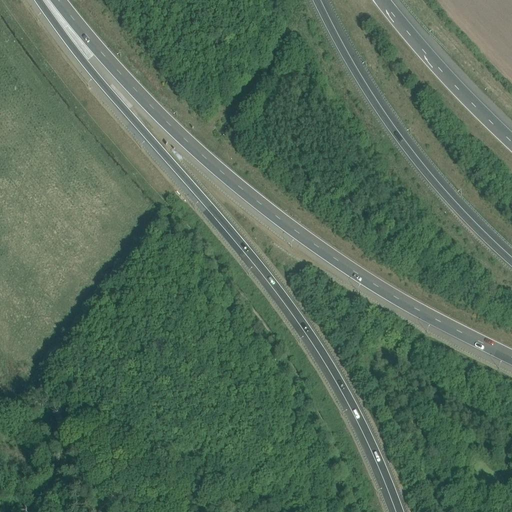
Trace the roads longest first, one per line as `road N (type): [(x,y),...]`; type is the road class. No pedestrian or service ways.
road 1 (motorway): [(37,0),(291,309),(332,369),(400,511)]
road 2 (motorway): [(58,0),(182,137),(280,219),(374,284),(511,357)]
road 3 (motorway): [(511,266),(424,177),(366,99),(314,0)]
road 4 (motorway): [(511,141),(381,0)]
